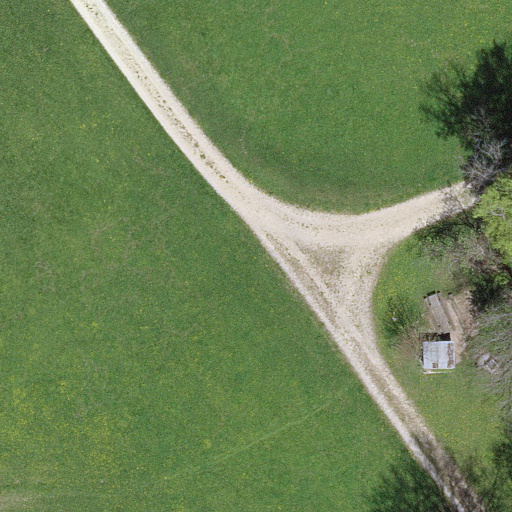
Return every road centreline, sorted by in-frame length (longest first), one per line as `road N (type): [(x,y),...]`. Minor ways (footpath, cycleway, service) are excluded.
road 1 (track): [(476,509),(0,495)]
road 2 (track): [(311,270),(87,0)]
road 3 (track): [(311,270),(476,509)]
road 4 (track): [(511,173),(311,270)]
